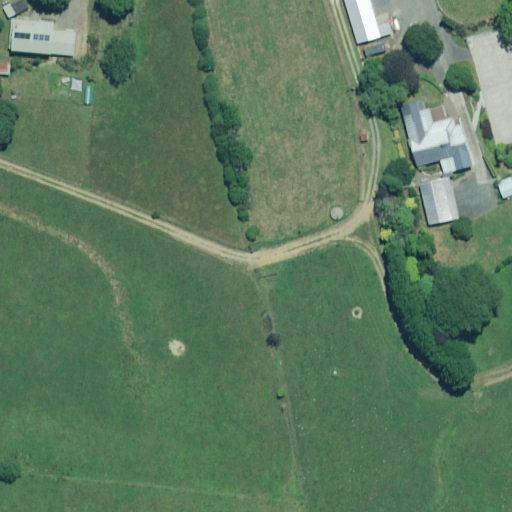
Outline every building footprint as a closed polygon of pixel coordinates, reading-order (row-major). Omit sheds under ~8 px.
[(346,0),(360,44),(394,34),(391,24),(379,27),(370,0),(346,0)] [(59,32),(59,24),(17,21),(15,52),(77,56),(78,33),(59,32)] [(436,134),(426,100),(402,107),(419,167),(442,161),(446,175),(474,167),(463,126),(436,134)] [(511,196),(511,178),(499,184),(506,199),(511,196)] [(456,219),(448,180),(422,186),(430,225),(456,219)]
